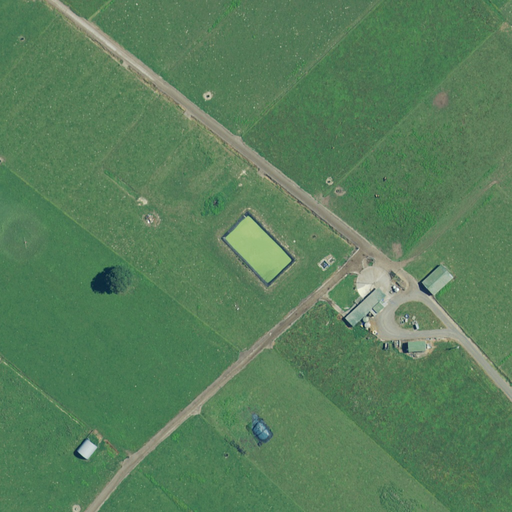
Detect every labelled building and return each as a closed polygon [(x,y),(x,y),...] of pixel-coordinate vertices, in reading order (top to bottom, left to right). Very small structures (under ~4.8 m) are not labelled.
[(453,278),(441,265),(422,282),(434,295),(453,278)] [(386,296),(378,288),(345,318),(353,326),(370,311),(374,316),(387,305),(381,300),(386,296)] [(358,297),(353,292),(349,296),(354,301),(358,297)] [(426,351),(425,341),(408,342),(409,352),(426,351)] [(96,447),(86,439),(77,451),(87,459),(96,447)]
